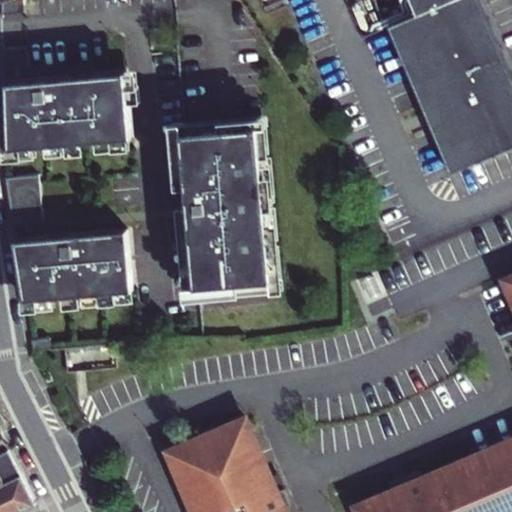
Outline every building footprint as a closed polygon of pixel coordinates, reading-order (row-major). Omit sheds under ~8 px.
[(25,0),(7,0),(3,2),(3,15),(26,14),(25,0)] [(395,24),(457,170),(511,147),(511,87),(475,0),(424,0),(428,10),(395,24)] [(30,48),(4,50),(6,71),(32,69),(30,48)] [(124,70),(6,82),(9,145),(133,134),(124,70)] [(263,124),(187,130),(202,297),(278,290),(263,124)] [(40,175),(8,178),(15,223),(46,220),(40,175)] [(127,229),(17,240),(28,299),(134,291),(127,229)] [(354,505),(357,511),(511,511),(511,274),(502,278),(511,300),(511,437),(426,474),(424,469),(407,477),(409,483),(354,505)] [(287,494),(252,413),(165,449),(191,511),(294,511),(302,508),(295,491),(287,494)] [(0,456),(12,450),(0,428),(0,456)] [(0,511),(22,511),(37,505),(12,450),(0,456),(0,511)]
